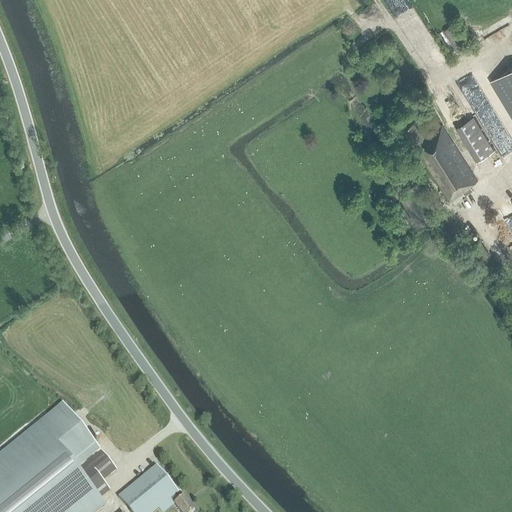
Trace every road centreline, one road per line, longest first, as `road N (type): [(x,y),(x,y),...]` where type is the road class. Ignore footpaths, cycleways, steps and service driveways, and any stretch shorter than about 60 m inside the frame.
road 1 (secondary): [(264,511),(172,406),(74,261),(0,41)]
road 2 (track): [(511,132),(481,79),(428,73),(375,0)]
